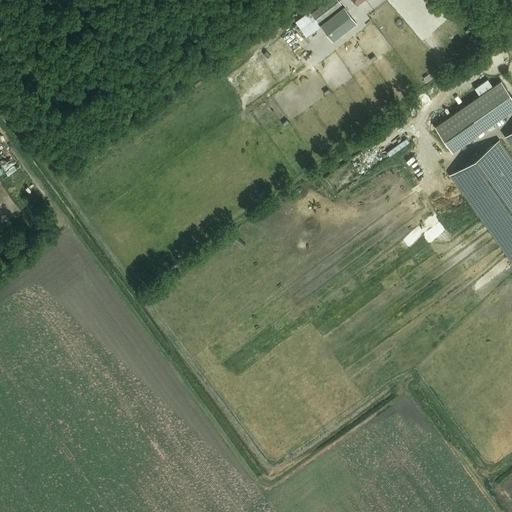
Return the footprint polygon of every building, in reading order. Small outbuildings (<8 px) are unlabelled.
[(326,30),(343,17),(332,1),(314,13),(326,30)] [(282,29),(284,33),(294,26),(291,22),(282,29)] [(511,108),(511,99),(499,81),(433,127),(450,152),(511,108)] [(511,130),(503,136),(511,148),(511,130)] [(511,162),(497,141),(448,176),(511,266),(511,162)]
